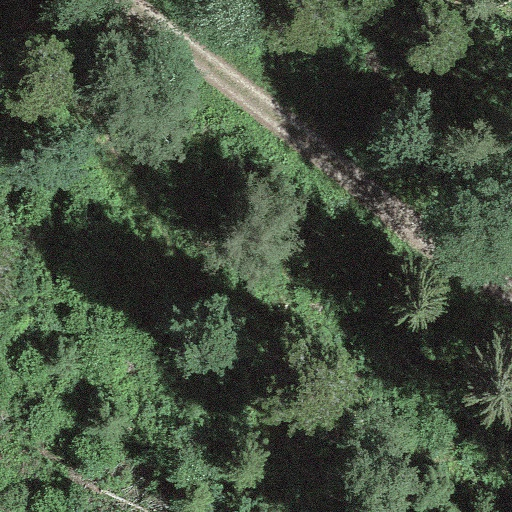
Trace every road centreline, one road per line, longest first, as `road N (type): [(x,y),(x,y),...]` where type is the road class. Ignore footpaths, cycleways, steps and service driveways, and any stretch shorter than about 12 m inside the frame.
road 1 (track): [(339,511),(82,106),(44,0)]
road 2 (track): [(511,295),(121,0)]
